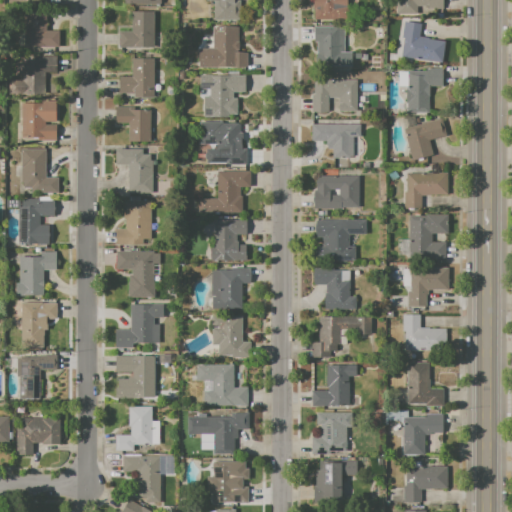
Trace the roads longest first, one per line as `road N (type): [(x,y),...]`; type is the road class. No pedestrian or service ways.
road 1 (secondary): [(484,0),(482,511)]
road 2 (residential): [(281,0),(279,511)]
road 3 (residential): [(85,0),(86,486)]
